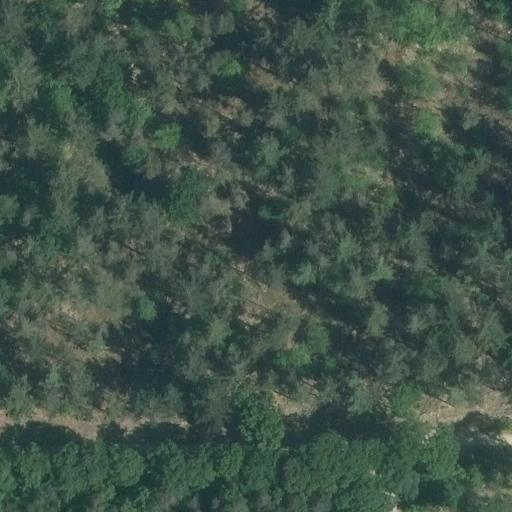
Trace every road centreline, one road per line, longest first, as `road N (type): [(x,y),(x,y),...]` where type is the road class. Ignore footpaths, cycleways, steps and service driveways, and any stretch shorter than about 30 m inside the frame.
road 1 (track): [(0,453),(336,448)]
road 2 (track): [(380,448),(511,447)]
